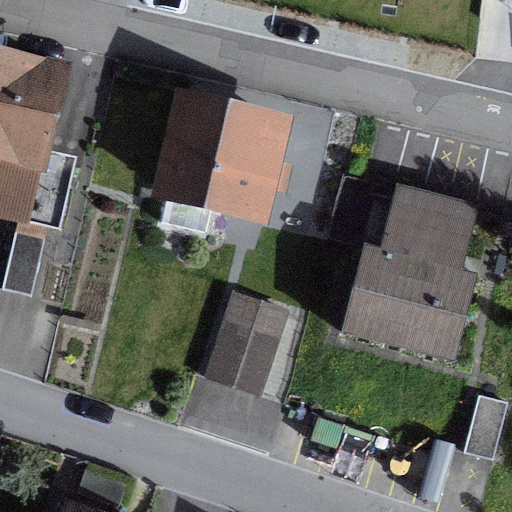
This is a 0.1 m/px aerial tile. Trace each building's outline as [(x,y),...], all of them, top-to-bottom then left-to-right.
[(60,77),(0,63),(0,218),(55,231),(69,171),(40,164),(60,77)] [(185,107),(164,195),(260,218),(281,130),(185,107)] [(378,253),(363,248),(339,335),(451,364),(473,279),(457,275),(475,211),(395,190),(378,253)] [(230,298),(202,381),(257,399),(275,344),(273,343),(282,315),(230,298)] [(475,399),(460,456),(489,464),(504,406),(475,399)]
